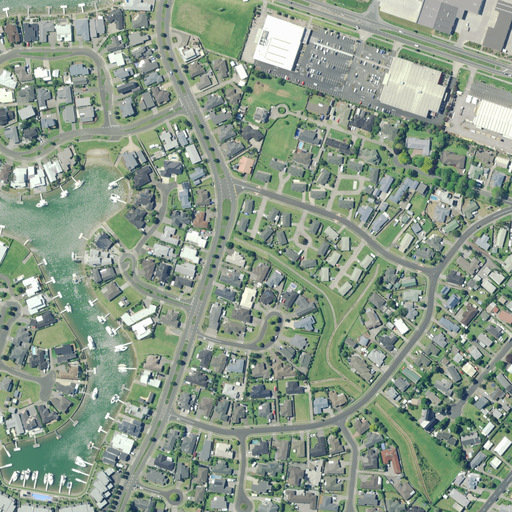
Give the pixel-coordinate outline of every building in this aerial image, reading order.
[(142,0),(129,0),(130,3),(127,3),(126,9),(152,11),(152,4),(142,3),(142,0)] [(475,4),(462,0),(443,0),(433,33),(454,39),(463,12),(472,15),(475,4)] [(502,56),(511,23),(511,0),(497,0),(495,5),(503,7),(496,27),(488,24),(479,49),(502,56)] [(108,20),(110,23),(113,21),(116,19),(116,25),(117,25),(117,29),(124,29),(123,13),(120,8),(112,12),(112,13),(109,14),(110,16),(107,17),(108,19),(109,20),(108,20)] [(147,16),(147,12),(140,13),(140,20),(133,21),(134,28),(149,26),(148,16),(147,16)] [(304,27),(267,15),(253,57),(290,69),(304,27)] [(90,40),(88,19),(76,20),(78,35),(83,35),(83,38),(84,38),(85,41),(90,40)] [(105,33),(105,19),(91,20),(92,37),(98,37),(98,33),(101,33),(101,34),(105,33)] [(49,23),(49,21),(41,21),(41,42),(47,42),(47,35),(48,35),(48,31),(55,31),(55,23),(49,23)] [(38,32),(39,32),(39,24),(34,24),(34,28),(31,28),(30,23),(25,23),(26,42),(32,41),(32,37),(33,37),(33,41),(40,41),(39,34),(38,34),(38,32)] [(15,26),(15,24),(10,24),(10,27),(6,28),(7,33),(8,32),(9,39),(11,39),(11,43),(22,41),(21,33),(20,33),(19,25),(15,26)] [(58,41),(63,41),(63,37),(66,37),(66,41),(66,40),(66,41),(72,41),(72,24),(67,25),(67,26),(63,26),(63,25),(58,25),(58,41)] [(311,31),(307,30),(303,43),(307,44),(311,31)] [(142,37),(140,32),(129,36),(132,46),(144,42),(144,41),(150,39),(149,35),(142,37)] [(110,53),(121,49),(125,48),(124,43),(121,44),(118,36),(113,37),(115,44),(108,46),(110,53)] [(144,56),(144,57),(147,56),(153,54),(151,49),(150,50),(148,45),(140,48),(141,50),(132,52),(134,57),(137,56),(137,58),(144,56)] [(179,48),(183,57),(185,62),(201,56),(198,48),(186,52),(188,55),(185,56),(183,50),(186,49),(184,46),(179,48)] [(121,49),(110,53),(110,54),(109,54),(111,63),(118,62),(119,66),(125,64),(121,49)] [(444,72),(397,56),(382,101),(429,116),(431,109),(440,112),(449,86),(440,83),(444,72)] [(152,64),(149,58),(141,61),(143,66),(140,68),(143,74),(160,67),(157,61),(152,64)] [(221,61),(221,59),(216,60),(217,64),(214,65),(215,70),(219,69),(220,73),(221,73),(222,78),(228,76),(227,71),(228,71),(226,60),(221,61)] [(199,65),(198,63),(192,65),(194,70),(190,72),(192,77),(206,71),(204,67),(202,68),(200,64),(199,65)] [(84,68),(84,64),(74,65),(74,68),(70,68),(72,76),(83,74),(83,75),(90,74),(89,68),(84,68)] [(248,77),(242,64),(236,67),(242,79),(248,77)] [(15,74),(17,74),(19,74),(20,82),(34,80),(33,74),(27,74),(26,66),(14,67),(15,74)] [(116,77),(118,76),(119,78),(120,77),(122,81),(127,80),(126,77),(135,74),(133,68),(126,71),(124,68),(114,71),(116,77)] [(36,70),(36,75),(37,75),(37,78),(42,77),(42,78),(45,78),(45,81),(52,80),(51,69),(45,70),(45,69),(36,70)] [(12,73),(5,70),(2,76),(1,76),(0,79),(0,83),(15,89),(18,82),(14,81),(15,80),(12,79),(12,77),(10,77),(12,73)] [(159,76),(157,72),(150,75),(151,76),(146,78),(147,81),(145,82),(147,86),(157,82),(158,83),(164,81),(161,75),(159,76)] [(211,84),(209,79),(211,78),(208,73),(200,77),(202,81),(202,82),(197,84),(199,90),(211,84)] [(88,84),(87,77),(74,79),(75,86),(88,84)] [(137,87),(135,81),(119,87),(121,94),(133,90),(134,93),(142,90),(140,86),(137,87)] [(36,99),(34,85),(29,86),(30,88),(26,89),(26,90),(20,91),(21,96),(27,95),(27,102),(34,101),(33,99),(36,99)] [(73,103),(71,86),(64,87),(64,91),(59,92),(59,98),(66,97),(67,104),(73,103)] [(169,91),(167,92),(166,91),(163,90),(160,91),(158,86),(152,89),(159,104),(165,101),(166,102),(170,100),(169,96),(171,95),(169,91)] [(7,92),(6,88),(0,88),(0,102),(3,102),(3,103),(14,102),(13,98),(15,98),(15,96),(13,96),(13,92),(7,92)] [(46,100),(49,100),(49,99),(52,99),(51,92),(47,92),(47,90),(44,90),(44,89),(38,89),(41,107),(46,106),(46,100)] [(235,93),(235,89),(227,89),(227,97),(230,97),(231,104),(233,104),(234,106),(238,106),(238,103),(238,99),(241,99),(241,93),(235,93)] [(155,105),(150,92),(143,94),(146,101),(148,108),(155,105)] [(213,97),(212,95),(207,97),(210,102),(205,104),(208,110),(224,103),(222,97),(219,98),(217,95),(213,97)] [(125,118),(128,116),(128,115),(130,115),(136,113),(134,109),(136,109),(133,103),(134,102),(132,97),(126,99),(127,104),(120,106),(125,118)] [(78,106),(91,105),(91,98),(77,99),(78,106)] [(511,108),(483,98),(474,125),(511,137),(511,108)] [(148,108),(146,101),(140,104),(143,110),(148,108)] [(319,105),(310,102),(307,110),(322,114),(322,113),(328,115),(331,106),(325,104),(324,107),(322,107),(323,104),(319,103),(319,105)] [(337,107),(336,108),(335,112),(341,114),(340,118),(341,118),(339,124),(348,127),(350,121),(348,120),(352,109),(344,106),(344,105),(341,104),(339,108),(337,107)] [(37,115),(33,105),(19,111),(21,115),(22,115),(24,120),(37,115)] [(64,117),(65,121),(70,120),(70,122),(76,121),(75,111),(78,110),(78,108),(74,109),(74,106),(67,107),(68,112),(64,112),(64,113),(62,113),(63,117),(64,117)] [(80,108),(80,109),(80,115),(82,114),(82,122),(94,121),(93,117),(95,117),(94,107),(92,107),(80,108)] [(14,118),(13,112),(13,110),(6,111),(6,108),(0,109),(0,124),(4,124),(8,123),(7,119),(14,119),(14,118)] [(269,111),(259,108),(255,120),(266,123),(269,111)] [(232,112),(225,115),(224,113),(223,113),(217,116),(215,111),(210,114),(212,119),(213,119),(216,125),(227,119),(228,119),(229,121),(235,119),(232,112)] [(366,112),(363,111),(361,117),(357,115),(353,126),(360,128),(360,126),(363,127),(362,129),(371,132),(377,116),(371,114),(369,120),(364,118),(366,112)] [(50,126),(52,126),(52,128),(56,127),(56,126),(56,118),(43,119),(44,127),(48,127),(48,128),(50,128),(50,126)] [(234,128),(232,123),(229,124),(225,126),(220,128),(223,134),(219,136),(221,142),(237,135),(235,131),(233,131),(232,129),(234,128)] [(381,127),(380,131),(384,132),(383,133),(386,134),(386,133),(391,135),(389,140),(394,142),(399,129),(392,126),(393,125),(387,124),(387,125),(385,124),(384,128),(381,127)] [(253,129),(249,125),(242,130),(244,133),(242,135),(248,141),(252,137),(255,137),(258,142),(264,137),(259,130),(253,129)] [(20,142),(17,126),(11,127),(11,128),(6,129),(7,138),(13,137),(14,143),(20,142)] [(41,133),(37,127),(30,130),(29,129),(24,131),(28,139),(29,138),(31,141),(35,139),(34,137),(41,133)] [(317,133),(306,129),(304,133),(302,132),(299,139),(313,144),(313,143),(319,145),(321,140),(315,138),(317,133)] [(176,148),(179,147),(179,146),(179,145),(177,140),(172,142),(170,137),(172,137),(170,132),(167,133),(166,131),(162,132),(164,135),(161,136),(163,141),(166,140),(167,144),(165,145),(167,151),(176,147),(176,148)] [(188,137),(185,131),(177,134),(183,146),(189,144),(186,138),(188,137)] [(424,149),(423,155),(430,156),(430,155),(433,155),(433,151),(430,151),(431,140),(419,139),(407,137),(406,148),(424,149)] [(350,145),(329,138),(327,145),(340,149),(340,152),(351,155),(353,150),(349,148),(350,145)] [(232,143),(231,141),(227,144),(231,150),(226,152),(229,158),(245,148),(242,142),(239,145),(237,141),(232,143)] [(202,161),(194,144),(186,148),(188,152),(186,153),(188,158),(190,157),(193,164),(202,161)] [(77,163),(70,147),(66,149),(66,150),(58,154),(60,159),(61,159),(66,171),(70,170),(68,166),(71,165),(73,166),(77,163)] [(312,154),(307,152),(308,150),(302,148),(300,154),(296,153),(293,160),(310,166),(312,160),(311,159),(312,154)] [(373,151),(365,149),(363,153),(365,156),(368,157),(367,162),(376,165),(377,162),(380,163),(381,159),(378,154),(377,150),(373,149),(373,151)] [(148,161),(142,150),(138,152),(144,163),(148,161)] [(138,157),(135,151),(129,154),(128,152),(123,155),(128,163),(126,164),(130,170),(140,165),(136,158),(138,157)] [(449,164),(455,165),(457,165),(456,167),(465,169),(466,156),(450,154),(451,152),(445,151),(445,153),(442,152),(440,161),(443,162),(443,164),(449,164)] [(495,156),(480,151),(477,158),(482,160),(485,162),(489,164),(489,161),(493,163),(495,156)] [(255,160),(243,156),(242,159),(240,164),(237,171),(245,173),(245,172),(250,174),(255,160)] [(331,164),(339,165),(339,164),(342,164),(343,157),(329,156),(328,162),(331,163),(331,164)] [(510,161),(497,157),(495,162),(498,163),(497,165),(507,168),(510,161)] [(272,168),(277,170),(276,170),(280,172),(281,170),(284,171),(286,165),(272,160),(270,166),(273,167),(272,168)] [(63,171),(59,161),(54,163),(55,164),(52,165),(51,162),(44,165),(51,183),(57,180),(55,176),(57,175),(55,170),(57,169),(59,173),(63,171)] [(171,161),(165,161),(164,165),(165,165),(165,170),(162,170),(161,177),(170,177),(170,173),(175,173),(175,175),(178,175),(178,174),(181,174),(182,172),(182,165),(181,165),(181,163),(171,163),(171,161)] [(364,165),(350,161),(348,167),(351,168),(351,169),(358,172),(359,171),(362,172),(364,165)] [(13,166),(5,164),(4,169),(3,169),(1,175),(0,174),(0,180),(0,181),(0,180),(0,182),(4,183),(5,180),(9,181),(13,166)] [(481,168),(481,166),(478,165),(477,167),(472,165),(469,172),(472,173),(471,177),(478,179),(480,175),(486,177),(487,174),(484,173),(485,170),(481,168)] [(152,172),(149,166),(142,169),(141,169),(137,171),(138,175),(134,177),(137,183),(136,183),(138,188),(151,181),(147,174),(152,172)] [(305,171),(291,166),(288,173),(291,174),(291,175),(299,177),(299,176),(303,177),(305,171)] [(194,181),(202,176),(203,177),(206,176),(206,175),(206,174),(203,169),(202,170),(200,167),(196,169),(197,172),(191,175),(194,181)] [(18,177),(18,181),(14,181),(14,180),(12,180),(11,186),(16,187),(16,186),(22,186),(22,188),(26,186),(26,180),(27,181),(28,169),(14,168),(13,175),(15,175),(15,177),(18,177)] [(380,169),(373,168),(370,179),(371,180),(371,182),(377,184),(379,173),(380,169)] [(325,184),(326,184),(330,177),(329,176),(331,173),(325,170),(318,182),(324,186),(325,184)] [(258,179),(258,180),(262,181),(266,183),(267,181),(270,182),(271,175),(257,172),(255,178),(258,179)] [(506,175),(499,173),(498,175),(495,174),(493,180),(496,181),(494,185),(501,188),(506,175)] [(31,179),(33,187),(37,187),(37,186),(42,185),(46,185),(44,176),(41,177),(41,176),(34,177),(34,178),(31,179)] [(394,179),(389,176),(386,180),(384,178),(381,184),(383,185),(380,189),(387,193),(394,179)] [(415,182),(408,178),(402,188),(401,187),(395,197),(392,195),(390,199),(397,204),(399,200),(400,201),(409,186),(415,190),(420,183),(416,181),(415,182)] [(190,188),(189,182),(183,183),(184,192),(180,193),(181,201),(182,200),(183,209),(192,207),(191,202),(189,202),(188,198),(190,198),(188,188),(190,188)] [(295,191),(299,192),(303,193),(303,192),(303,191),(307,191),(307,184),(292,183),(292,190),(295,190),(295,191)] [(428,186),(422,183),(418,190),(421,192),(420,194),(425,197),(428,191),(426,190),(428,186)] [(374,190),(369,186),(366,192),(371,195),(374,190)] [(198,199),(198,200),(196,201),(197,205),(211,205),(211,200),(209,200),(209,191),(205,192),(205,189),(199,190),(200,199),(198,199)] [(445,193),(438,190),(436,195),(441,197),(440,200),(450,203),(450,204),(455,206),(457,200),(451,198),(452,193),(446,191),(445,193)] [(314,198),(314,199),(319,199),(322,199),(322,198),(326,198),(326,191),(311,191),(311,198),(314,198)] [(145,192),(145,193),(141,192),(140,197),(136,196),(134,205),(140,206),(141,204),(147,206),(146,209),(153,210),(155,202),(152,201),(154,194),(145,192)] [(254,200),(246,200),(245,213),(253,214),(254,200)] [(355,201),(340,200),(339,207),(342,207),(342,208),(351,209),(351,208),(354,208),(355,201)] [(479,208),(475,202),(463,210),(469,220),(474,217),(471,213),(479,208)] [(389,205),(384,203),(380,209),(385,212),(389,205)] [(374,209),(369,206),(367,210),(361,207),(358,212),(364,215),(361,219),(366,222),(374,209)] [(451,210),(437,206),(435,213),(439,214),(438,221),(444,223),(446,215),(449,216),(451,210)] [(141,211),(137,208),(133,215),(130,213),(126,218),(129,220),(129,221),(136,226),(137,226),(141,229),(145,223),(141,220),(147,213),(142,210),(141,211)] [(280,211),(274,208),(268,219),(274,223),(280,211)] [(187,224),(190,224),(192,219),(189,218),(186,217),(187,213),(184,212),(182,216),(179,215),(180,212),(175,211),(172,220),(174,220),(172,225),(180,227),(181,223),(187,225),(187,224)] [(206,213),(198,211),(197,220),(195,220),(194,226),(208,228),(209,222),(204,221),(206,213)] [(389,216),(385,212),(373,224),(375,225),(372,228),(377,232),(381,228),(380,228),(388,219),(387,218),(389,216)] [(246,232),(247,226),(248,227),(249,225),(248,224),(250,219),(243,217),(239,229),(246,232)] [(321,223),(315,220),(309,232),(316,235),(321,223)] [(451,231),(452,231),(460,226),(456,220),(444,228),(448,233),(451,231)] [(422,229),(418,223),(412,226),(416,233),(422,229)] [(176,229),(167,226),(165,235),(163,234),(161,240),(178,245),(179,240),(170,237),(171,234),(175,235),(176,229)] [(274,231),(269,226),(260,236),(265,241),(274,231)] [(339,235),(329,226),(325,232),(335,240),(339,235)] [(508,229),(501,227),(498,239),(496,245),(503,247),(508,229)] [(284,230),(277,233),(281,245),(288,243),(286,239),(284,230)] [(202,237),(189,232),(187,239),(200,244),(199,246),(205,248),(207,241),(202,239),(202,237)] [(110,236),(105,233),(103,236),(101,234),(96,240),(99,242),(97,246),(101,248),(103,249),(105,247),(108,250),(113,243),(108,239),(110,236)] [(414,237),(407,233),(401,245),(402,245),(399,250),(404,253),(407,248),(408,249),(414,237)] [(490,238),(485,234),(481,239),(480,238),(476,243),(488,251),(491,245),(487,243),(490,238)] [(442,239),(437,236),(436,238),(433,238),(432,241),(429,239),(426,243),(441,252),(444,246),(439,244),(442,239)] [(4,244),(1,242),(0,243),(0,261),(1,262),(8,248),(3,246),(4,244)] [(330,245),(324,242),(318,253),(324,256),(330,245)] [(174,249),(157,244),(156,249),(157,249),(155,255),(162,257),(163,254),(172,257),(173,253),(174,249)] [(198,251),(186,247),(184,252),(182,252),(181,256),(194,260),(193,262),(199,264),(201,258),(196,256),(198,251)] [(300,256),(289,248),(285,254),(296,262),(300,256)] [(90,259),(90,264),(97,264),(97,265),(102,264),(103,265),(113,264),(112,258),(102,259),(102,258),(98,258),(99,255),(100,251),(93,249),(92,254),(94,254),(93,259),(90,259)] [(435,252),(428,250),(427,252),(418,249),(416,255),(432,261),(435,252)] [(241,257),(242,256),(239,255),(240,253),(235,251),(234,254),(233,254),(232,257),(228,255),(226,261),(244,267),(246,261),(243,260),(244,257),(241,257)] [(342,255),(335,252),(329,263),(335,266),(342,255)] [(374,259),(368,255),(360,265),(366,269),(374,259)] [(471,264),(461,256),(456,262),(473,275),(475,272),(474,271),(476,269),(478,270),(481,267),(478,265),(481,262),(476,258),(471,264)] [(154,260),(150,258),(149,261),(145,259),(143,265),(145,266),(144,269),(148,271),(146,277),(148,278),(147,279),(152,280),(155,270),(154,270),(157,263),(153,262),(154,260)] [(317,266),(316,259),(304,261),(305,268),(317,266)] [(270,267),(259,262),(256,269),(255,268),(253,273),(259,276),(256,281),(262,284),(270,267)] [(194,277),(196,271),(195,270),(196,266),(189,263),(187,268),(178,265),(176,271),(191,276),(190,279),(193,280),(194,277)] [(171,266),(165,264),(163,267),(160,266),(157,277),(162,278),(161,281),(168,283),(171,276),(167,275),(171,266)] [(116,277),(113,266),(107,269),(108,273),(102,275),(99,268),(93,270),(97,283),(104,280),(104,281),(116,277)] [(396,270),(390,267),(386,274),(387,275),(384,281),(389,283),(390,281),(394,284),(398,276),(394,274),(396,270)] [(492,270),(487,267),(483,271),(488,275),(492,270)] [(329,268),(322,268),(322,272),(320,272),(320,276),(322,276),(322,281),(329,281),(329,268)] [(363,271),(356,268),(351,279),(357,282),(363,271)] [(458,272),(452,270),(451,275),(449,274),(447,282),(462,286),(465,277),(457,275),(458,272)] [(241,274),(234,271),(231,278),(223,275),(221,281),(241,288),(243,281),(239,280),(241,274)] [(284,277),(276,271),(267,284),(272,288),(274,285),(277,287),(284,277)] [(500,275),(496,271),(494,273),(493,272),(490,276),(499,285),(506,278),(501,274),(500,275)] [(482,279),(477,275),(473,280),(478,283),(482,279)] [(193,281),(178,276),(176,282),(173,281),(171,285),(181,289),(183,285),(191,288),(193,281)] [(35,279),(34,277),(23,281),(26,286),(32,283),(34,288),(27,290),(29,297),(36,294),(35,292),(42,289),(37,279),(35,279)] [(417,285),(416,278),(403,281),(404,285),(404,287),(417,285)] [(480,286),(471,279),(467,284),(470,287),(469,289),(471,290),(473,288),(476,290),(480,286)] [(497,288),(486,279),(482,285),(492,294),(497,288)] [(122,293),(114,281),(106,286),(109,290),(104,294),(110,302),(122,293)] [(341,288),(339,291),(344,296),(353,287),(348,281),(344,285),(343,285),(341,288)] [(450,290),(446,286),(441,292),(446,295),(450,290)] [(237,292),(225,287),(223,291),(218,289),(215,294),(234,302),(235,298),(234,298),(237,292)] [(243,296),(244,297),(241,305),(252,309),(254,303),(251,302),(253,296),(255,297),(257,291),(247,287),(245,294),(244,293),(243,296)] [(275,296),(271,291),(271,292),(269,289),(261,294),(263,297),(260,299),(265,305),(267,303),(268,304),(273,301),(272,300),(276,298),(275,296)] [(299,294),(293,290),(291,294),(287,291),(283,297),(287,300),(284,305),(290,309),(299,294)] [(422,291),(411,290),(411,292),(404,292),(404,300),(412,300),(412,301),(418,302),(419,294),(422,295),(422,291)] [(384,304),(385,303),(386,301),(375,293),(369,300),(380,309),(384,304)] [(305,298),(305,297),(300,294),(295,303),(300,306),(302,307),(296,310),(299,317),(316,308),(313,302),(309,304),(305,298)] [(458,295),(457,296),(454,294),(447,302),(449,304),(447,306),(451,309),(453,306),(454,307),(459,301),(461,298),(458,295)] [(47,306),(42,295),(27,301),(30,309),(29,309),(32,315),(39,312),(38,310),(47,306)] [(473,306),(466,301),(464,304),(467,306),(466,307),(468,309),(463,316),(464,318),(461,322),(463,324),(462,325),(465,328),(479,311),(476,308),(478,306),(475,304),(473,306)] [(497,305),(493,301),(486,309),(490,313),(492,310),(496,314),(499,310),(495,306),(497,305)] [(219,303),(216,302),(215,305),(212,304),(209,313),(212,314),(209,321),(211,322),(209,327),(218,330),(220,323),(218,323),(223,307),(219,305),(219,303)] [(419,314),(419,312),(417,311),(415,311),(416,308),(414,308),(414,305),(404,304),(404,308),(408,308),(408,319),(415,319),(415,316),(417,316),(419,314)] [(121,319),(127,326),(129,325),(130,326),(136,323),(136,322),(156,312),(157,306),(151,305),(149,309),(148,309),(131,317),(128,312),(121,319)] [(380,310),(390,318),(394,313),(384,305),(380,310)] [(251,310),(240,307),(240,310),(235,309),(232,318),(250,323),(252,316),(249,315),(251,310)] [(55,319),(50,310),(42,315),(44,320),(39,322),(37,320),(32,319),(31,325),(37,326),(38,328),(57,322),(56,318),(55,319)] [(375,313),(374,310),(367,313),(370,320),(369,320),(365,322),(368,329),(374,327),(374,328),(382,324),(380,320),(379,320),(375,313)] [(483,320),(485,321),(486,320),(487,321),(491,315),(485,311),(481,316),(484,318),(483,320)] [(511,322),(511,315),(503,311),(499,318),(511,324),(511,322)] [(179,314),(172,312),(171,315),(167,314),(166,318),(162,316),(160,321),(178,327),(180,321),(177,321),(179,314)] [(316,322),(313,315),(300,322),(295,322),(295,328),(300,328),(302,327),(303,328),(305,327),(306,329),(311,331),(314,329),(312,324),(316,322)] [(154,323),(151,317),(132,327),(139,340),(152,333),(150,329),(149,325),(154,323)] [(449,321),(444,317),(439,322),(451,332),(452,330),(457,333),(461,328),(456,324),(455,325),(449,320),(449,321)] [(397,318),(394,320),(396,322),(395,323),(403,335),(409,330),(401,318),(399,320),(397,318)] [(229,322),(229,323),(227,322),(225,328),(226,329),(225,332),(231,334),(232,331),(239,333),(240,331),(245,332),(247,327),(230,321),(230,322),(229,322)] [(502,333),(491,324),(486,329),(498,338),(502,333)] [(16,339),(14,344),(20,346),(22,341),(29,344),(32,337),(29,336),(31,335),(29,330),(27,331),(25,330),(26,328),(21,327),(16,339)] [(445,335),(441,333),(438,336),(437,335),(433,340),(444,348),(448,343),(444,340),(446,338),(444,337),(445,335)] [(493,342),(482,333),(478,338),(489,347),(493,342)] [(293,338),(291,344),(303,349),(305,345),(306,346),(307,342),(305,341),(306,338),(299,335),(296,334),(294,339),(293,338)] [(399,338),(395,335),(391,340),(387,336),(385,339),(382,337),(379,341),(387,347),(386,347),(391,351),(395,347),(393,345),(399,338)] [(370,339),(363,336),(360,343),(366,346),(370,339)] [(357,344),(348,337),(345,342),(354,349),(357,344)] [(441,350),(431,342),(424,352),(429,355),(432,352),(437,356),(441,350)] [(63,356),(58,358),(60,363),(69,361),(68,360),(78,358),(77,353),(74,354),(73,350),(72,344),(64,346),(64,347),(61,348),(56,349),(57,355),(63,354),(63,355),(65,354),(65,356),(63,356)] [(290,348),(287,346),(282,351),(291,360),(294,356),(294,355),(296,352),(291,347),(290,348)] [(451,351),(456,355),(460,350),(455,346),(451,351)] [(28,350),(22,348),(21,351),(16,349),(15,351),(13,350),(10,359),(14,361),(15,358),(18,359),(17,363),(22,365),(26,354),(27,354),(28,350)] [(483,355),(477,348),(470,353),(476,360),(483,355)] [(212,351),(207,350),(206,351),(201,349),(200,355),(199,359),(202,360),(200,366),(207,369),(212,351)] [(40,370),(46,369),(46,368),(48,368),(48,362),(45,362),(44,351),(38,351),(38,355),(32,355),(32,358),(30,358),(31,367),(36,367),(36,366),(39,365),(40,370)] [(379,352),(377,351),(375,353),(373,351),(368,357),(376,363),(380,366),(384,362),(383,361),(386,356),(380,351),(379,352)] [(309,368),(312,357),(310,356),(310,354),(305,352),(304,356),(302,355),(300,361),(302,362),(302,363),(304,364),(303,367),(309,368)] [(458,353),(453,359),(459,363),(464,357),(458,353)] [(368,366),(355,354),(351,359),(353,361),(350,365),(353,368),(351,370),(355,373),(357,370),(360,373),(360,374),(368,382),(374,376),(369,372),(370,371),(367,367),(368,366)] [(432,361),(422,354),(415,363),(419,367),(422,363),(427,367),(432,361)] [(157,356),(152,355),(151,360),(148,360),(147,364),(145,364),(144,368),(162,372),(163,366),(158,365),(159,359),(157,358),(157,356)] [(230,357),(223,355),(221,359),(214,357),(211,365),(218,368),(216,372),(222,374),(224,370),(227,362),(228,362),(230,357)] [(245,360),(238,359),(238,365),(234,365),(234,366),(229,365),(228,372),(231,372),(231,371),(243,373),(245,360)] [(255,363),(255,370),(253,371),(254,378),(264,376),(264,379),(271,378),(270,369),(265,370),(264,362),(255,363)] [(292,366),(284,366),(284,363),(272,364),(272,370),(275,370),(276,379),(283,379),(283,376),(297,376),(297,371),(292,371),(292,368),(292,366)] [(475,368),(468,363),(462,369),(472,377),(477,371),(474,369),(475,368)] [(461,379),(454,365),(448,369),(455,382),(461,379)] [(79,375),(80,367),(72,366),(71,372),(60,371),(60,378),(80,379),(80,375),(79,375)] [(410,371),(406,368),(402,372),(416,384),(421,378),(411,370),(410,371)] [(152,372),(145,370),(142,382),(160,388),(162,381),(155,379),(155,380),(150,379),(152,372)] [(206,380),(208,379),(206,375),(203,376),(202,375),(203,373),(198,371),(196,377),(193,376),(193,377),(188,375),(186,381),(206,388),(207,385),(208,385),(209,382),(206,381),(206,380)] [(511,385),(502,374),(500,376),(501,378),(498,380),(506,389),(511,385)] [(4,390),(4,389),(10,392),(13,383),(12,382),(13,380),(6,377),(3,383),(0,381),(0,390),(0,391),(1,389),(4,390)] [(404,380),(401,377),(394,384),(403,392),(411,385),(405,379),(404,380)] [(447,381),(446,383),(438,379),(434,387),(447,393),(446,395),(450,397),(453,391),(450,389),(452,383),(447,381)] [(298,387),(297,381),(289,382),(286,382),(287,395),(304,393),(303,387),(298,387)] [(75,393),(75,392),(77,393),(78,391),(76,390),(77,389),(75,388),(77,384),(72,382),(71,386),(68,385),(68,387),(59,384),(57,390),(67,394),(74,397),(75,393)] [(234,386),(226,383),(223,393),(237,398),(238,392),(232,390),(234,386)] [(264,391),(264,384),(259,385),(259,387),(253,387),(253,392),(251,392),(252,398),(271,397),(270,390),(264,391)] [(400,395),(394,387),(388,392),(394,399),(400,395)] [(506,393),(499,387),(491,397),(496,401),(499,397),(502,399),(506,393)] [(192,405),(193,405),(194,406),(195,402),(194,402),(195,399),(189,397),(190,394),(182,391),(179,402),(182,403),(181,408),(190,411),(192,405)] [(340,405),(340,406),(346,403),(345,403),(348,401),(345,395),(339,398),(336,392),(334,393),(333,391),(328,393),(335,407),(340,405)] [(442,400),(432,392),(428,397),(438,406),(442,400)] [(489,401),(484,396),(476,405),(481,410),(485,405),(486,405),(489,401)] [(72,403),(64,397),(60,401),(55,397),(51,403),(57,407),(56,407),(65,413),(72,403)] [(325,399),(324,397),(314,399),(316,408),(313,408),(314,414),(322,413),(321,408),(329,407),(328,398),(325,399)] [(209,400),(203,398),(201,404),(200,403),(198,408),(206,411),(204,415),(210,417),(213,408),(212,408),(215,401),(209,399),(209,400)] [(230,401),(224,400),(223,402),(219,401),(218,404),(217,404),(215,411),(218,411),(217,413),(220,414),(219,419),(228,421),(229,416),(226,415),(230,401)] [(293,416),(292,400),(286,400),(286,404),(279,404),(280,410),(281,410),(282,416),(285,416),(285,417),(293,416)] [(239,403),(235,403),(235,417),(233,417),(234,423),(240,423),(240,418),(245,418),(245,414),(246,414),(246,410),(245,410),(245,406),(239,406),(239,403)] [(265,403),(266,406),(262,406),(262,407),(259,407),(260,417),(267,417),(268,419),(273,418),(273,412),(271,412),(270,403),(265,403)] [(45,409),(44,405),(38,407),(40,413),(41,413),(44,424),(50,422),(50,421),(55,419),(57,421),(60,416),(57,414),(57,413),(54,411),(53,413),(50,414),(48,408),(45,409)] [(139,408),(132,405),(129,413),(143,419),(145,414),(137,411),(139,408)] [(422,413),(425,414),(424,421),(431,422),(433,411),(425,410),(423,410),(422,413)] [(503,415),(497,410),(493,414),(499,419),(503,415)] [(21,419),(22,419),(21,417),(20,417),(19,413),(12,415),(13,419),(6,422),(8,429),(15,427),(17,435),(25,432),(24,429),(23,426),(24,427),(24,426),(25,426),(25,425),(25,424),(24,424),(23,424),(22,424),(21,419)] [(435,418),(431,422),(424,421),(421,424),(428,432),(438,422),(435,418)] [(143,423),(136,420),(134,424),(131,423),(127,433),(139,438),(143,427),(142,427),(143,423)] [(363,424),(360,420),(354,425),(361,435),(372,427),(367,421),(363,424)] [(495,426),(490,422),(483,431),(488,435),(495,426)] [(179,432),(174,430),(173,433),(170,433),(167,443),(166,443),(164,449),(173,451),(177,439),(179,440),(180,436),(178,435),(179,432)] [(372,435),(371,432),(366,434),(369,440),(365,443),(368,448),(384,439),(381,434),(378,436),(378,434),(375,435),(374,433),(372,435)] [(452,435),(445,432),(444,435),(439,432),(437,438),(441,440),(442,438),(449,441),(448,443),(455,446),(458,440),(451,437),(452,435)] [(136,445),(135,444),(136,441),(128,438),(129,436),(123,433),(122,436),(118,434),(117,438),(115,441),(113,447),(120,450),(120,449),(124,450),(123,452),(131,455),(134,448),(136,445)] [(478,438),(477,433),(461,437),(463,446),(474,443),(475,445),(479,444),(479,442),(481,442),(480,437),(478,438)] [(186,446),(185,451),(186,451),(186,453),(191,454),(198,435),(192,434),(191,439),(185,437),(183,445),(186,446)] [(326,445),(324,437),(318,438),(319,443),(318,443),(315,447),(315,449),(311,449),(313,457),(327,455),(326,445)] [(511,443),(511,441),(506,437),(494,450),(501,456),(511,443)] [(336,439),(336,438),(330,439),(333,449),(330,450),(331,455),(344,451),(343,445),(341,446),(339,438),(336,439)] [(212,441),(207,440),(206,446),(205,446),(204,452),(200,452),(199,457),(203,457),(203,460),(209,461),(212,441)] [(290,441),(283,440),(282,447),(279,446),(278,454),(276,454),(275,459),(287,461),(287,457),(288,457),(290,441)] [(493,444),(489,440),(484,446),(488,450),(493,444)] [(305,441),(301,441),(298,441),(292,441),(292,450),(298,450),(298,457),(305,457),(305,441)] [(268,453),(268,442),(261,442),(261,445),(256,446),(256,448),(253,448),(254,456),(260,456),(260,454),(268,453)] [(231,445),(217,443),(216,456),(227,457),(227,458),(233,458),(234,452),(229,451),(230,448),(231,448),(231,445)] [(402,473),(397,448),(381,452),(384,464),(389,463),(389,461),(393,460),(396,474),(402,473)] [(374,453),(374,450),(368,450),(368,459),(369,459),(369,462),(363,463),(363,469),(378,468),(378,457),(379,457),(378,453),(374,453)] [(485,457),(480,452),(469,465),(474,469),(477,465),(478,466),(485,457)] [(502,462),(496,457),(490,464),(496,469),(502,462)] [(219,464),(216,464),(216,466),(212,466),(212,473),(232,475),(233,469),(226,468),(227,462),(222,461),(221,464),(219,463),(219,464)] [(339,468),(340,461),(332,461),(332,464),(329,464),(329,465),(326,465),(326,473),(345,474),(345,468),(339,468)] [(279,464),(268,462),(268,465),(259,464),(259,470),(258,470),(257,474),(266,475),(266,472),(271,473),(271,476),(276,476),(277,472),(282,473),(283,468),(279,468),(279,464)] [(176,480),(181,480),(181,481),(184,482),(184,478),(189,478),(189,473),(187,472),(187,470),(189,471),(189,468),(186,468),(187,466),(183,465),(183,463),(179,463),(178,474),(176,474),(176,480)] [(322,466),(316,465),(315,472),(310,471),(309,477),(312,478),(311,480),(314,481),(313,485),(319,486),(319,482),(320,482),(322,472),(321,472),(322,466)] [(299,468),(290,466),(289,471),(291,472),(290,479),(293,479),(292,486),(299,487),(300,479),(304,479),(305,470),(299,469),(299,468)] [(209,469),(200,467),(197,483),(204,484),(207,485),(209,469)] [(101,480),(110,490),(114,486),(111,482),(112,481),(109,477),(114,472),(110,468),(106,472),(105,471),(98,476),(101,480)] [(154,470),(151,469),(147,479),(156,483),(157,482),(164,485),(165,483),(167,484),(168,480),(165,479),(166,476),(162,475),(163,472),(162,472),(154,469),(154,470)] [(455,482),(459,485),(464,478),(460,475),(455,482)] [(480,477),(469,475),(467,484),(469,484),(468,488),(475,489),(475,485),(477,486),(478,481),(480,481),(480,477)] [(379,476),(372,476),(372,482),(366,481),(366,482),(361,482),(361,488),(381,490),(382,485),(379,484),(379,476)] [(226,480),(216,478),(216,481),(212,481),(211,491),(232,494),(233,488),(226,487),(226,480)] [(337,478),(327,478),(327,485),(325,485),(325,490),(343,490),(343,484),(337,484),(337,478)] [(110,490),(101,480),(96,484),(99,488),(107,498),(112,494),(109,491),(110,490)] [(270,482),(261,481),(261,485),(253,484),(252,491),(257,491),(257,493),(261,493),(261,492),(265,492),(268,492),(268,489),(273,490),(274,486),(270,485),(270,482)] [(415,491),(408,482),(403,486),(400,483),(395,487),(406,501),(412,496),(411,494),(415,491)] [(207,487),(202,486),(202,489),(197,488),(195,502),(201,503),(201,501),(204,501),(207,487)] [(107,498),(99,488),(92,493),(100,502),(98,504),(101,508),(108,503),(105,499),(107,498)] [(450,495),(460,502),(459,503),(464,507),(465,506),(467,507),(471,502),(467,499),(467,498),(454,488),(450,495)] [(296,491),(287,490),(287,495),(289,495),(288,502),(311,504),(311,509),(317,510),(317,495),(313,495),(313,493),(307,492),(307,496),(302,496),(302,493),(298,493),(298,496),(295,495),(296,491)] [(6,496),(1,494),(1,493),(0,492),(0,507),(1,508),(1,507),(7,510),(7,511),(8,511),(11,511),(12,511),(14,511),(17,506),(15,505),(17,502),(14,501),(14,500),(6,496)] [(377,495),(365,494),(365,499),(359,499),(359,505),(365,505),(365,504),(378,505),(379,500),(376,500),(377,495)] [(332,497),(324,496),(323,504),(321,504),(320,509),(338,511),(339,506),(331,505),(332,497)] [(225,497),(218,497),(218,501),(212,501),(212,508),(228,509),(228,502),(225,502),(225,497)] [(139,498),(138,500),(134,499),(133,505),(146,509),(145,511),(152,511),(155,502),(149,501),(148,501),(139,498)] [(394,502),(394,500),(387,500),(387,511),(400,511),(401,511),(401,510),(406,510),(406,504),(400,505),(400,501),(394,502)] [(276,511),(280,507),(270,501),(266,507),(261,504),(258,510),(261,511),(276,511)] [(460,511),(464,508),(456,502),(453,507),(460,511)]
